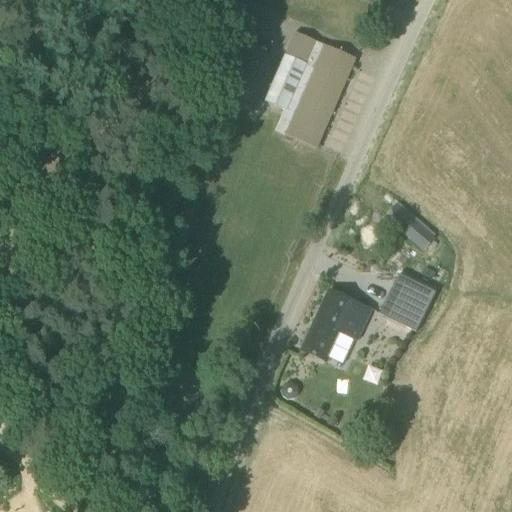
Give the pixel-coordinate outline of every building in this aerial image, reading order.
[(282,0),(313,12),(317,0),(282,0)] [(353,0),(343,28),(358,33),(368,6),(353,0)] [(295,34),(284,58),(305,68),(275,132),(285,136),(316,150),(355,60),(295,34)] [(384,219),(410,242),(423,227),(396,204),(384,219)] [(205,232),(187,239),(198,267),(216,260),(205,232)] [(269,258),(239,269),(247,290),(277,279),(269,258)] [(436,293),(399,275),(379,315),(416,333),(436,293)] [(356,341),(370,311),(329,292),(301,352),(325,364),(339,333),(356,341)] [(236,313),(217,320),(222,335),(241,328),(236,313)] [(197,357),(207,333),(197,328),(187,353),(197,357)] [(120,403),(130,368),(113,363),(104,398),(120,403)] [(289,401),(295,399),(298,394),(296,388),(291,385),(285,387),(282,392),(283,398),(289,401)]
